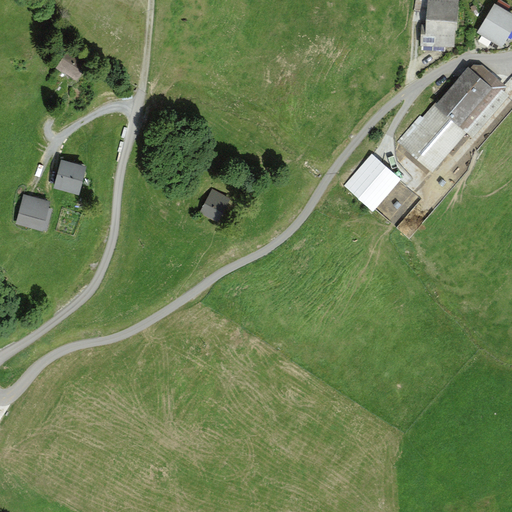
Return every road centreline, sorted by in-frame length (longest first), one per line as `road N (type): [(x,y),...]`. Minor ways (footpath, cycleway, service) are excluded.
road 1 (track): [(0,396),(52,355),(141,326),(276,243),(371,123),(414,87),(471,59),(511,56)]
road 2 (track): [(142,89),(112,240),(95,284),(0,358)]
road 3 (track): [(34,183),(65,133),(105,110),(136,110)]
